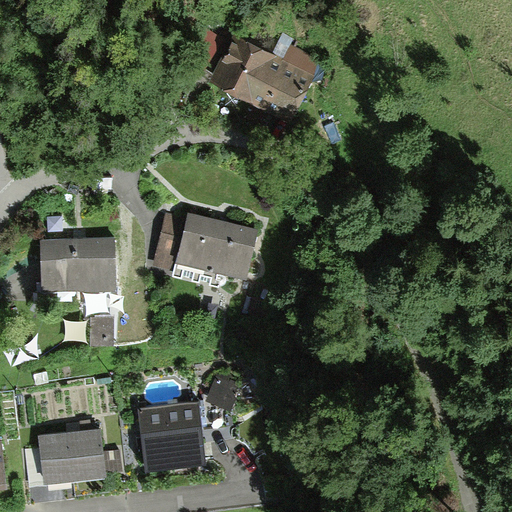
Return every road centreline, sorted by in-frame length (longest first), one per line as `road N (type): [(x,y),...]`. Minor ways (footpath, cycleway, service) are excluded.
road 1 (residential): [(7,202),(60,165),(180,135),(224,135),(268,151),(323,199),(405,321),(483,511)]
road 2 (residential): [(83,511),(235,491)]
